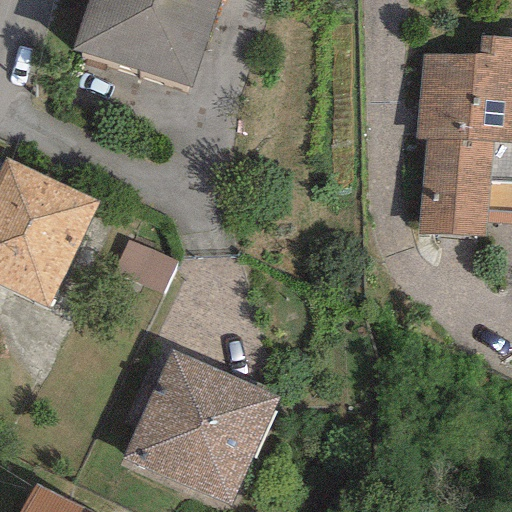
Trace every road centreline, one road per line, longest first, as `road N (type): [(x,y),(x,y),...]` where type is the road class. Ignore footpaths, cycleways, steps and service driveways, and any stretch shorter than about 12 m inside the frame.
road 1 (residential): [(381,0),(383,198),(421,277),(465,322),(501,328),(511,314)]
road 2 (unknown): [(0,88),(221,193)]
